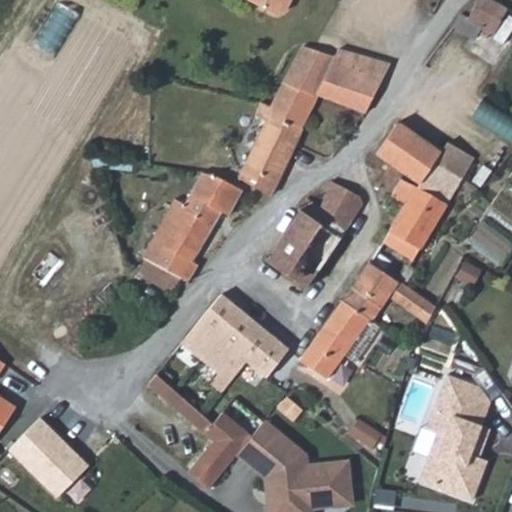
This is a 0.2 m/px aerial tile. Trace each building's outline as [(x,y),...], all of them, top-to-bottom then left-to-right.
[(252,0),(278,13),(288,9),(292,0),(252,0)] [(457,8),(449,20),(472,33),(479,23),(490,30),(506,5),(497,0),(470,0),(465,10),(457,8)] [(39,44),(62,56),(83,15),(61,3),(39,44)] [(0,253),(128,47),(90,21),(0,162),(0,253)] [(279,82),(313,91),(360,108),(385,65),(334,50),(331,53),(301,42),(279,82)] [(268,190),(292,142),(301,124),(298,123),(313,91),(279,82),(268,102),(258,97),(246,120),(256,124),(235,174),(268,190)] [(374,184),(387,192),(397,175),(401,169),(416,180),(430,158),(438,147),(395,118),(372,150),(388,161),(374,184)] [(317,147),(321,149),(329,153),(337,141),(325,135),(317,147)] [(438,147),(430,158),(460,175),(465,165),(470,152),(444,137),(438,147)] [(397,275),(460,175),(430,158),(416,180),(415,183),(397,175),(387,192),(402,201),(367,256),(397,275)] [(189,188),(146,260),(158,267),(164,257),(189,272),(194,261),(189,257),(210,219),(212,220),(220,206),(227,210),(238,185),(208,169),(195,192),(189,188)] [(315,201),(307,217),(337,236),(360,202),(355,191),(328,176),(315,201)] [(304,285),(337,236),(307,217),(315,201),(303,195),(264,259),(304,285)] [(367,256),(339,299),(341,301),(367,317),(370,319),(387,292),(426,319),(435,302),(397,275),(367,256)] [(217,370),(205,385),(211,390),(216,385),(220,389),(240,363),(237,359),(241,354),(271,378),(281,366),(274,359),(285,345),(220,291),(181,339),(217,370)] [(343,351),(367,317),(341,301),(298,355),(325,375),(343,351)] [(367,317),(343,351),(354,358),(378,325),(370,319),(367,317)] [(0,373),(10,356),(0,350),(0,437),(23,399),(0,385),(0,373)] [(478,384),(445,372),(432,406),(443,411),(436,430),(418,477),(471,498),(486,458),(478,455),(488,426),(480,423),(489,399),(478,384)] [(142,390),(203,436),(210,427),(150,380),(142,390)] [(443,411),(432,406),(425,426),(436,430),(443,411)] [(92,452),(40,408),(9,444),(61,488),(92,452)] [(219,415),(210,427),(203,436),(213,444),(189,474),(208,490),(236,454),(248,439),(219,415)] [(248,439),(236,454),(265,477),(267,492),(272,491),(273,499),(269,504),(270,511),(312,511),(312,506),(353,502),(348,460),(307,464),(306,453),(263,420),(248,439)]
